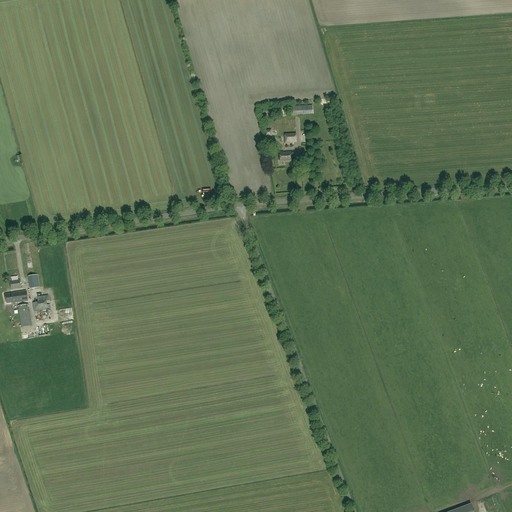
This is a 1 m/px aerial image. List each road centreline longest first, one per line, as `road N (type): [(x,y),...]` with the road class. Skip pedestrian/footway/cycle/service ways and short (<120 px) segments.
road 1 (unclassified): [(355,511),(239,204)]
road 2 (unclassified): [(239,204),(511,186)]
road 3 (unclassified): [(0,241),(239,204)]
